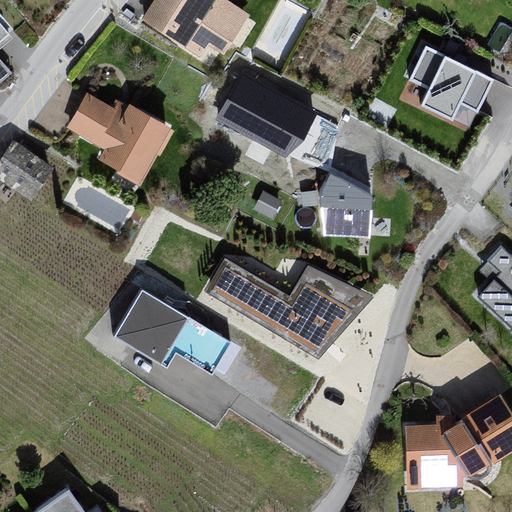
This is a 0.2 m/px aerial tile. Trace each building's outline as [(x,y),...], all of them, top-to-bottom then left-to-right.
[(155,0),(143,19),(203,63),(210,48),(221,56),(248,19),(221,0),(155,0)] [(0,83),(13,74),(0,56),(0,48),(12,38),(0,24),(0,83)] [(493,78),(426,46),(410,80),(428,88),(422,102),(471,125),(493,78)] [(320,112),(241,70),(215,119),(285,158),(304,141),(320,112)] [(139,188),(170,132),(118,101),(113,111),(87,97),(65,134),(104,153),(99,164),(139,188)] [(52,166),(13,140),(0,159),(0,177),(31,198),(52,166)] [(372,195),(330,172),(320,199),(324,236),(371,239),(372,195)] [(282,200),(263,191),(254,208),(273,218),(282,200)] [(511,256),(502,248),(482,270),(492,280),(478,295),(511,325),(511,256)] [(224,257),(206,290),(319,358),(374,296),(307,265),(290,296),(224,257)] [(231,341),(142,289),(114,336),(168,367),(177,352),(212,372),(231,341)] [(453,424),(405,425),(403,494),(461,493),(462,479),(511,451),(511,411),(501,394),(453,424)] [(84,511),(68,488),(32,511),(84,511)]
